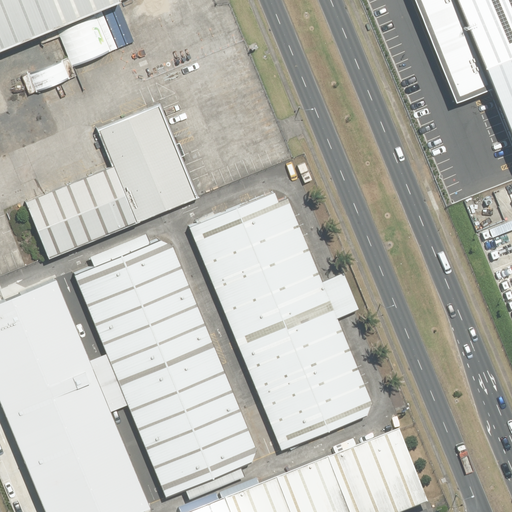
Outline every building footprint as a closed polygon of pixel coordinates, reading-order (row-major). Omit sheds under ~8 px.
[(111,0),(0,0),(0,55),(115,8),(111,0)] [(511,0),(418,0),(459,96),(487,85),(511,144),(511,0)] [(188,192),(149,99),(91,123),(107,161),(130,216),(188,192)] [(40,253),(130,216),(107,161),(17,199),(40,253)] [(330,318),(353,309),(338,273),(316,282),(279,194),(184,233),(275,448),(368,409),(330,318)] [(148,511),(105,415),(126,406),(163,493),(257,454),(167,239),(73,278),(110,370),(91,378),(48,280),(0,301),(0,443),(30,511),(148,511)] [(398,386),(388,390),(395,407),(405,403),(398,386)] [(394,433),(321,462),(341,511),(406,511),(423,505),(394,433)] [(341,511),(321,462),(268,483),(279,511),(341,511)] [(279,511),(268,483),(215,505),(218,511),(279,511)]
